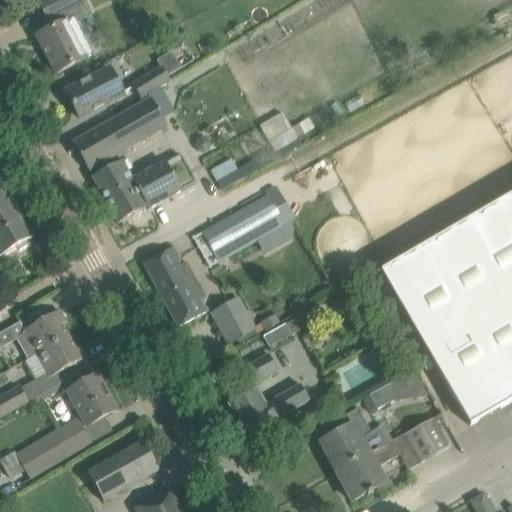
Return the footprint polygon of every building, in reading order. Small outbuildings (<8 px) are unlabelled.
[(83,1),(82,0),(49,0),(40,5),(53,29),(37,38),(56,74),(93,54),(74,18),(66,22),(61,12),(83,1)] [(65,92),(79,119),(124,96),(110,69),(65,92)] [(134,86),(141,98),(168,82),(161,69),(134,86)] [(73,144),(89,172),(106,162),(166,128),(150,100),(73,144)] [(297,138),(291,128),(268,141),(274,151),(297,138)] [(181,157),(166,165),(164,162),(132,180),(122,163),(92,179),(117,225),(146,209),(147,210),(181,192),(195,184),(181,157)] [(21,250),(35,242),(0,180),(0,257),(19,246),(21,250)] [(511,402),(511,196),(381,273),(470,427),(511,402)] [(202,233),(193,239),(209,268),(219,263),(283,227),(267,197),(202,233)] [(162,256),(145,265),(179,327),(196,318),(208,312),(201,300),(204,298),(186,263),(182,265),(173,249),(162,256)] [(213,314),(230,345),(252,332),(246,320),(240,324),(230,305),(213,314)] [(16,339),(28,360),(37,355),(68,338),(61,326),(66,323),(59,312),(25,331),(20,323),(8,330),(0,334),(0,353),(2,352),(0,348),(16,339)] [(285,325),(263,337),(269,348),(291,336),(285,325)] [(29,402),(61,383),(56,375),(86,358),(81,349),(76,351),(68,338),(37,355),(28,360),(25,362),(36,380),(20,390),(18,388),(0,398),(0,416),(29,401),(29,402)] [(279,371),(268,354),(245,368),(256,385),(279,371)] [(421,386),(413,372),(370,397),(378,411),(421,386)] [(68,392),(88,428),(116,412),(96,377),(68,392)] [(63,388),(61,383),(29,402),(31,406),(63,388)] [(275,422),(310,402),(300,385),(265,405),(256,390),(228,406),(247,439),(275,423),(275,422)] [(320,444),(336,473),(369,455),(361,439),(371,433),(358,410),(333,423),(339,434),(320,444)] [(16,456),(24,471),(30,481),(74,455),(92,444),(91,443),(83,430),(77,420),(60,430),(16,456)] [(369,455),(336,473),(352,502),(366,495),(367,497),(373,494),(372,492),(386,484),(377,468),(399,456),(408,472),(449,449),(433,420),(406,435),(405,435),(369,455)] [(86,473),(103,502),(159,471),(142,441),(86,473)] [(135,509),(136,511),(181,511),(170,491),(152,501),(135,509)] [(494,511),(484,493),(469,501),(474,511),(494,511)]
